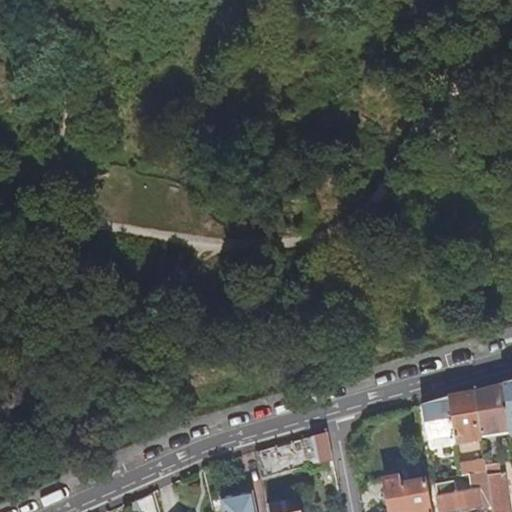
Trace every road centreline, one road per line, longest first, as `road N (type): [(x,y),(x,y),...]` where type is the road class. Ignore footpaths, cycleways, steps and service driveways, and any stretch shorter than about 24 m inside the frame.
road 1 (residential): [(53,511),(138,470),(332,405)]
road 2 (residential): [(332,405),(511,354)]
